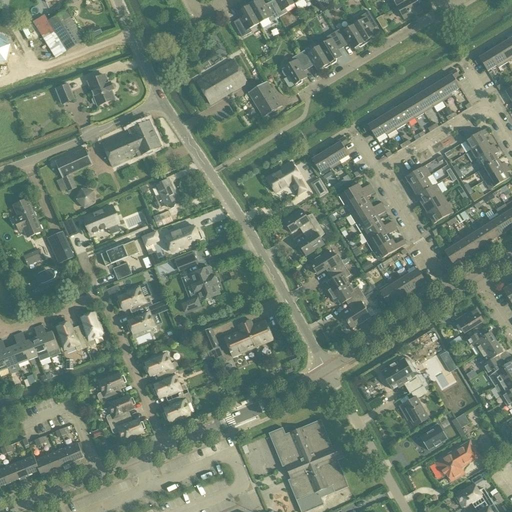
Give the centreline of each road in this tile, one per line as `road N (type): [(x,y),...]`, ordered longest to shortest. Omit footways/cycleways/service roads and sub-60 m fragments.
road 1 (tertiary): [(328,369),(251,231),(164,103)]
road 2 (residential): [(0,336),(93,299),(105,303),(166,448)]
road 3 (tertiary): [(166,448),(328,369)]
road 4 (unclassified): [(0,171),(164,103)]
road 5 (tertiary): [(12,511),(166,448)]
road 6 (residential): [(409,511),(328,369)]
road 7 (residential): [(306,93),(445,11)]
road 8 (unknown): [(134,32),(44,68),(0,61)]
road 9 (tertiary): [(447,294),(328,369)]
road 10 (residential): [(447,294),(374,174)]
road 11 (residential): [(374,174),(488,105)]
